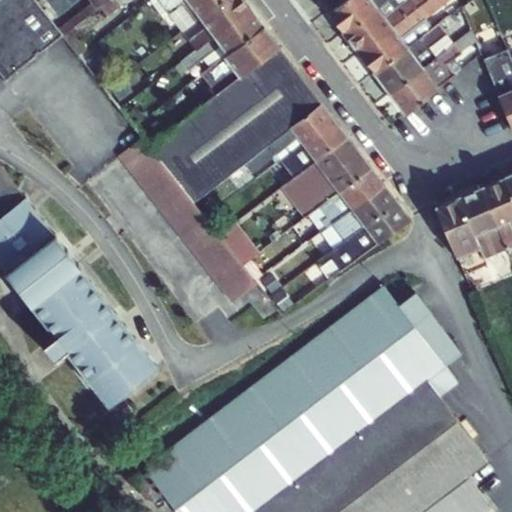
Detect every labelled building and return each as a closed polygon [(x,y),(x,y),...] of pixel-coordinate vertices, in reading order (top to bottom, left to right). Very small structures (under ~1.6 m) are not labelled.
[(0,0),(0,73),(4,79),(62,34),(58,28),(35,0),(0,0)] [(107,0),(100,6),(107,15),(127,0),(145,0),(146,1),(147,0),(107,0)] [(158,0),(168,12),(181,3),(185,0),(158,0)] [(185,0),(181,3),(194,21),(200,17),(200,16),(187,0),(185,0)] [(221,0),(187,0),(200,16),(221,0)] [(214,34),(251,7),(245,0),(221,0),(200,16),(200,17),(207,25),(214,34)] [(321,0),(329,10),(342,0),(321,0)] [(345,32),(378,6),(377,6),(372,0),(342,0),(329,10),(345,32)] [(393,26),(425,0),(384,0),(377,6),(378,6),(393,26)] [(408,46),(430,29),(423,20),(425,18),(446,0),(425,0),(393,26),(408,46)] [(358,49),(393,26),(378,6),(345,32),(358,49)] [(251,7),(214,34),(221,43),(228,52),(264,24),(251,7)] [(63,34),(91,15),(85,8),(58,28),(62,34),(63,34)] [(91,15),(63,34),(75,50),(84,44),(78,35),(96,21),(91,15)] [(436,56),(454,42),(446,31),(455,23),(449,15),(439,22),(430,29),(408,46),(424,67),(436,56)] [(264,24),(228,52),(224,55),(240,76),(280,46),(264,24)] [(207,25),(189,39),(196,48),(214,34),(207,25)] [(393,26),(358,49),(375,72),(408,46),(393,26)] [(424,67),(438,87),(454,74),(455,74),(460,71),(452,58),(476,40),(471,29),(454,42),(436,56),(424,67)] [(182,60),(188,68),(221,43),(214,34),(196,48),(182,60)] [(91,67),(104,63),(98,46),(85,51),(91,67)] [(149,144),(193,201),(244,161),(290,126),(321,102),(280,46),(240,76),(216,94),(149,144)] [(390,92),(424,67),(408,46),(375,72),(390,92)] [(511,59),(506,48),(483,58),(489,72),(499,94),(511,88),(511,59)] [(224,55),(201,73),(216,94),(240,76),(224,55)] [(424,67),(390,92),(406,112),(438,87),(424,67)] [(511,88),(499,94),(511,125),(511,88)] [(290,126),(302,143),(334,118),(321,102),(290,126)] [(315,160),(348,135),(334,118),(302,143),(315,160)] [(276,162),(281,159),(302,143),(290,126),(244,161),(252,172),(272,157),(276,162)] [(372,166),(348,135),(315,160),(339,191),(372,166)] [(143,136),(118,156),(232,300),(256,282),(242,263),(218,233),(193,201),(149,144),(143,136)] [(295,175),(315,160),(302,143),(281,159),(295,175)] [(339,191),(315,160),(295,175),(285,183),(311,213),(319,206),(340,192),(339,191)] [(67,348),(109,403),(158,364),(28,200),(4,167),(0,164),(0,262),(30,301),(55,336),(43,345),(54,358),(67,348)] [(385,183),(372,166),(339,191),(340,192),(352,208),(385,183)] [(511,217),(511,191),(505,176),(482,186),(498,223),(510,218),(511,217)] [(398,200),(385,183),(352,208),(365,224),(398,200)] [(497,224),(498,223),(482,186),(461,195),(435,206),(457,255),(479,246),(475,233),(497,224)] [(319,206),(311,213),(309,214),(321,231),(332,224),(352,208),(340,192),(319,206)] [(201,199),(208,208),(216,202),(210,193),(201,199)] [(398,200),(365,224),(378,242),(411,217),(398,200)] [(321,231),(334,248),(365,224),(352,208),(332,224),(321,231)] [(497,224),(506,246),(510,255),(511,253),(511,217),(498,223),(497,224)] [(242,263),(259,251),(235,220),(218,233),(242,263)] [(319,265),(328,277),(378,242),(365,224),(334,248),(318,260),(321,264),(319,265)] [(497,224),(475,233),(479,246),(484,256),(506,246),(497,224)] [(262,278),(271,292),(281,285),(272,272),(262,278)] [(416,511),(487,458),(439,394),(456,381),(444,365),(462,352),(431,311),(432,310),(415,291),(399,304),(384,284),(145,467),(129,478),(147,500),(154,501),(164,493),(178,511),(416,511)] [(273,295),(283,310),(293,302),(283,288),(273,295)]
